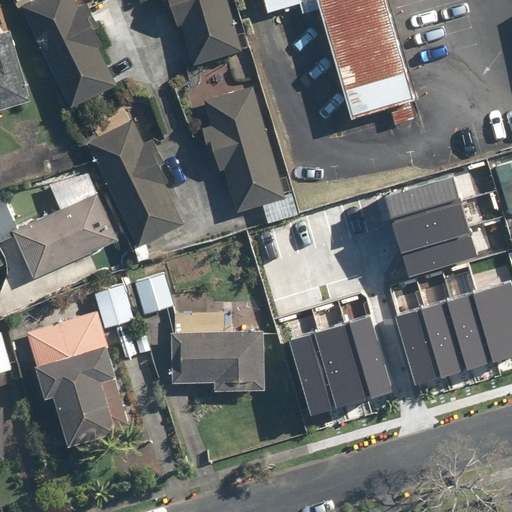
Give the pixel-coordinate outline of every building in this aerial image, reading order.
[(76,0),(31,0),(25,3),(71,105),(117,83),(99,45),(104,43),(85,1),(78,4),(76,0)] [(228,0),(172,0),(179,23),(184,22),(194,61),(241,49),(228,0)] [(304,0),(306,5),(324,0),(325,0),(359,117),(420,100),(391,0),(304,0)] [(0,108),(33,99),(12,28),(0,31),(0,108)] [(213,123),(204,125),(216,167),(223,165),(236,210),(263,203),(268,221),(297,212),(290,188),(284,190),(254,84),(206,98),(213,123)] [(132,118),(88,140),(140,244),(184,222),(165,185),(174,180),(152,137),(143,141),(132,118)] [(511,159),(495,165),(510,211),(511,210),(511,159)] [(481,166),(455,175),(470,221),(497,212),(481,166)] [(390,203),(411,279),(473,262),(453,186),(390,203)] [(35,276),(121,240),(100,192),(17,227),(4,196),(0,197),(0,240),(17,233),(35,276)] [(289,224),(253,234),(266,283),(303,272),(289,224)] [(165,272),(135,281),(146,314),(175,304),(165,272)] [(511,281),(511,277),(397,310),(419,382),(511,354),(511,281)] [(125,284),(96,293),(106,326),(135,318),(125,284)] [(97,310),(25,330),(43,397),(57,393),(70,442),(118,429),(103,377),(115,374),(97,310)] [(291,337),(312,410),(396,386),(375,313),(291,337)] [(4,330),(0,330),(0,372),(12,370),(4,330)] [(144,330),(123,337),(139,384),(160,377),(144,330)] [(266,389),(266,330),(167,330),(168,379),(213,379),(213,389),(266,389)]
